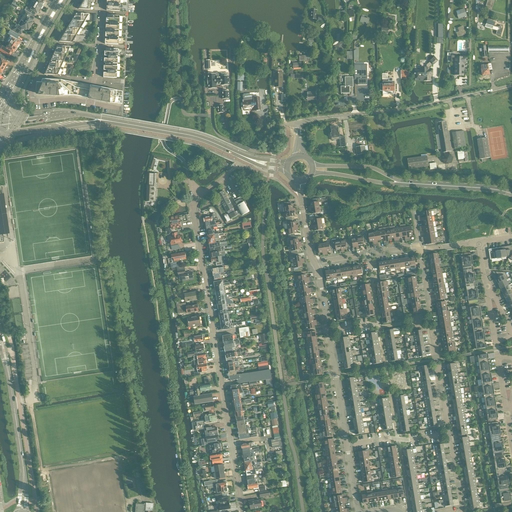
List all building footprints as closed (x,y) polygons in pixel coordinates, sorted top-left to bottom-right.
[(34,5),(41,9),(43,6),(42,6),(43,4),(41,3),(43,0),(42,0),(32,0),(30,3),(34,5)] [(96,0),(83,0),(78,9),(91,10),(96,2),(96,0)] [(26,8),(25,10),(31,14),(34,16),(35,13),(37,14),(38,12),(39,13),(41,9),(34,5),(30,3),(27,8),(26,8)] [(120,4),(106,3),(106,11),(119,11),(120,4)] [(459,19),(467,16),(464,9),(460,10),(460,12),(457,13),(459,19)] [(21,21),(30,27),(33,23),(31,22),(32,20),(29,18),(31,14),(25,10),(22,15),(24,16),(21,21)] [(106,15),(105,22),(119,23),(119,16),(106,15)] [(487,20),(486,25),(492,27),(491,29),(497,31),(496,34),(501,36),(503,28),(502,28),(503,27),(499,25),(499,27),(498,27),(498,28),(494,27),(495,22),(487,20)] [(30,27),(21,21),(18,25),(16,24),(13,30),(21,35),(24,30),(26,31),(27,29),(28,30),(30,27)] [(458,37),(466,34),(463,27),(458,28),(460,32),(457,33),(458,37)] [(9,30),(7,34),(10,36),(11,36),(17,39),(17,40),(19,36),(9,30)] [(10,36),(7,42),(9,44),(17,49),(19,45),(20,43),(16,41),(17,40),(17,39),(11,36),(10,36)] [(118,37),(105,37),(104,44),(118,45),(118,37)] [(0,45),(0,51),(10,58),(13,53),(14,52),(15,52),(17,49),(9,44),(7,42),(4,47),(0,45)] [(104,48),(104,56),(117,56),(118,49),(104,48)] [(0,59),(0,65),(5,69),(7,65),(6,65),(7,63),(6,63),(8,59),(0,54),(0,58),(0,59)] [(415,74),(414,74),(414,75),(415,75),(415,79),(423,79),(424,79),(424,81),(431,81),(431,70),(429,70),(429,67),(432,65),(437,61),(433,56),(428,60),(430,62),(426,65),(426,68),(423,68),(423,70),(415,70),(415,74)] [(451,56),(451,62),(453,62),(453,67),(455,67),(455,76),(464,76),(464,70),(463,70),(463,66),(464,66),(464,64),(466,64),(466,56),(460,56),(460,57),(457,57),(457,56),(451,56)] [(482,76),(483,76),(484,76),(486,76),(486,75),(490,74),(488,64),(481,66),(482,76)] [(362,65),(354,65),(354,69),(355,79),(358,79),(358,85),(367,84),(367,79),(367,78),(367,67),(362,67),(362,65)] [(117,71),(103,70),(103,78),(116,78),(117,71)] [(216,74),(208,74),(208,78),(207,78),(208,85),(209,89),(217,89),(216,85),(221,84),(221,86),(229,85),(229,76),(221,76),(221,74),(220,73),(217,73),(216,74)] [(341,93),(350,92),(350,87),(353,87),(353,77),(345,77),(345,86),(341,87),(341,93)] [(383,91),(383,95),(389,95),(389,93),(394,93),(394,90),(397,90),(397,84),(395,84),(395,81),(392,81),(392,78),(389,78),(389,81),(383,81),(383,84),(381,84),(381,91),(383,91)] [(87,98),(87,100),(90,101),(109,104),(114,104),(114,103),(121,105),(122,92),(94,86),(61,80),(42,79),(40,83),(36,83),(35,95),(37,95),(36,96),(58,97),(62,97),(62,96),(64,96),(69,96),(74,96),(87,98)] [(307,101),(316,100),(316,92),(307,92),(307,101)] [(244,101),(243,101),(244,111),(251,110),(252,111),(261,110),(260,97),(253,98),(244,99),(244,101)] [(442,153),(451,151),(446,121),(437,123),(442,153)] [(332,134),(331,134),(332,141),(340,140),(341,147),(346,147),(345,136),(340,137),(339,132),(340,132),(339,129),(338,130),(338,128),(336,128),(335,127),(335,126),(332,127),(331,127),(332,134)] [(454,149),(466,147),(463,131),(451,133),(454,149)] [(480,159),(490,158),(487,138),(477,140),(480,159)] [(358,155),(365,154),(364,146),(357,148),(358,155)] [(446,164),(451,164),(454,158),(450,153),(444,154),(442,160),(446,164)] [(409,169),(429,166),(427,156),(407,159),(409,169)] [(243,172),(248,177),(252,173),(247,168),(243,172)] [(156,174),(149,173),(149,181),(148,181),(147,202),(155,201),(156,174)] [(0,242),(4,242),(3,234),(7,234),(8,238),(10,237),(3,191),(1,191),(2,195),(0,195),(0,242)] [(227,197),(224,191),(218,194),(227,212),(233,208),(229,201),(230,201),(228,197),(227,197)] [(247,205),(245,201),(244,199),(244,197),(243,195),(234,201),(235,201),(243,215),(249,212),(246,206),(247,205)] [(308,207),(308,209),(319,207),(318,198),(312,199),(313,203),(310,203),(310,206),(308,207)] [(284,207),(285,212),(296,211),(296,208),(293,209),(293,205),(291,206),(291,202),(283,203),(284,207)] [(312,214),(314,214),(315,217),(321,216),(320,213),(323,212),(322,207),(319,207),(308,209),(309,211),(311,211),(312,214)] [(229,215),(231,219),(237,216),(237,215),(241,213),(239,210),(235,212),(229,215)] [(285,212),(286,218),(286,221),(292,220),(292,217),(294,216),(294,213),(296,213),(296,211),(285,212)] [(205,222),(215,221),(214,217),(217,217),(217,214),(216,213),(215,212),(213,213),(212,214),(212,215),(213,216),(204,218),(205,222)] [(170,234),(172,234),(172,237),(170,237),(171,245),(182,243),(181,235),(178,236),(177,233),(184,232),(182,223),(184,223),(183,216),(181,217),(181,215),(168,218),(167,218),(166,226),(166,227),(165,227),(166,232),(169,232),(170,234)] [(311,224),(311,226),(322,224),(321,216),(315,217),(315,220),(313,220),(313,223),(311,224)] [(287,224),(288,229),(299,227),(298,225),(296,225),(295,222),(293,223),(292,220),(286,221),(287,224)] [(315,231),(317,231),(318,234),(324,233),(322,224),(311,226),(312,228),(314,228),(315,231)] [(400,226),(400,229),(402,237),(405,237),(405,242),(408,241),(406,228),(405,225),(400,226)] [(394,226),(389,227),(390,230),(391,239),(394,238),(395,244),(397,243),(395,229),(394,226)] [(288,229),(289,235),(289,238),(295,237),(294,234),(297,233),(297,230),(299,230),(299,227),(288,229)] [(378,229),(379,232),(380,241),(383,240),(384,245),(387,245),(384,228),(378,229)] [(362,235),(357,236),(359,249),(361,249),(361,247),(364,246),(364,243),(366,243),(365,237),(366,237),(364,234),(362,235)] [(290,241),(290,246),(301,244),(301,242),(299,242),(298,236),(295,237),(289,238),(287,238),(287,241),(290,241)] [(357,236),(351,237),(348,237),(349,240),(350,246),(352,245),(353,248),(356,247),(357,250),(359,249),(357,236)] [(331,240),(332,243),(333,248),(336,248),(336,251),(339,250),(340,253),(342,252),(340,241),(340,239),(331,240)] [(349,240),(340,241),(342,252),(344,252),(344,249),(347,249),(347,246),(350,246),(349,240)] [(332,243),(323,244),(325,255),(327,254),(327,252),(330,252),(330,249),(333,248),(332,243)] [(290,246),(291,252),(292,254),(298,254),(297,251),(300,250),(299,247),(302,247),(301,244),(290,246)] [(316,251),(319,251),(319,253),(322,253),(323,255),(325,255),(323,244),(315,245),(316,251)] [(502,258),(509,257),(511,246),(500,248),(502,258)] [(490,260),(502,258),(500,248),(489,250),(490,260)] [(171,263),(171,266),(172,268),(177,267),(179,266),(180,266),(180,264),(177,265),(176,262),(179,262),(179,261),(186,259),(186,256),(186,253),(185,254),(185,252),(171,255),(173,263),(171,263)] [(460,254),(462,263),(473,261),(472,257),(472,255),(471,255),(471,253),(460,254)] [(293,259),(293,263),(304,261),(304,259),(301,259),(301,256),(298,256),(298,254),(292,254),(289,255),(290,259),(291,260),(293,259)] [(221,256),(211,258),(211,262),(216,262),(216,266),(226,264),(225,255),(221,256)] [(294,267),(291,267),(290,268),(291,272),(300,270),(300,268),(303,267),(302,264),(305,264),(304,261),(293,263),(294,267)] [(462,263),(463,271),(473,269),(473,267),(474,267),(473,265),(473,261),(462,263)] [(177,267),(178,271),(179,275),(182,275),(183,281),(193,279),(192,272),(185,273),(184,265),(180,266),(179,266),(177,267)] [(219,267),(212,268),(213,274),(224,272),(226,272),(226,269),(225,267),(223,267),(223,266),(223,265),(219,266),(219,267)] [(463,271),(465,279),(475,278),(475,274),(474,272),(473,269),(463,271)] [(496,279),(498,284),(506,280),(508,279),(505,272),(495,272),(496,272),(497,275),(498,278),(496,279)] [(465,279),(466,288),(476,286),(476,283),(476,281),(475,278),(465,279)] [(498,284),(501,289),(509,285),(506,280),(498,284)] [(501,289),(503,294),(511,290),(509,285),(501,289)] [(466,288),(467,296),(478,294),(478,291),(477,289),(476,289),(476,286),(466,288)] [(185,296),(186,302),(197,300),(196,292),(188,294),(187,290),(183,291),(184,296),(185,296)] [(503,294),(505,299),(511,295),(511,291),(511,290),(503,294)] [(478,294),(467,296),(469,305),(479,303),(478,300),(479,300),(479,298),(478,294)] [(186,307),(177,308),(178,314),(185,313),(184,310),(187,310),(187,313),(199,311),(198,305),(186,307)] [(468,313),(468,314),(481,312),(480,308),(479,308),(479,306),(469,307),(470,313),(468,313)] [(189,327),(193,326),(193,328),(197,327),(197,325),(201,325),(199,316),(188,318),(189,322),(189,323),(189,327)] [(239,329),(240,338),(250,336),(249,328),(239,329)] [(384,331),(385,336),(394,335),(393,331),(399,330),(399,328),(393,329),(393,330),(384,331)] [(414,337),(422,335),(422,330),(413,332),(413,336),(411,336),(412,338),(414,338),(414,337)] [(369,339),(378,337),(377,332),(368,334),(369,338),(367,338),(367,340),(369,340),(369,339)] [(307,338),(308,343),(317,342),(316,338),(319,337),(318,335),(316,336),(316,337),(307,338)] [(485,342),(475,343),(476,348),(474,349),(474,350),(476,349),(485,348),(487,348),(486,343),(485,343),(485,342)] [(204,349),(205,349),(204,344),(195,346),(196,353),(197,353),(197,355),(202,354),(202,352),(203,352),(204,351),(204,349)] [(207,371),(206,369),(208,369),(207,364),(197,366),(198,372),(194,372),(194,376),(201,375),(200,372),(207,371)] [(239,374),(229,376),(229,379),(230,379),(230,381),(237,380),(238,384),(249,382),(256,381),(266,380),(271,379),(270,369),(239,374)] [(196,392),(190,393),(191,397),(194,397),(201,396),(200,392),(203,391),(211,390),(210,384),(199,386),(199,389),(195,390),(196,392)] [(316,389),(316,395),(325,393),(325,389),(327,389),(327,386),(324,387),(324,388),(316,389)] [(201,396),(194,397),(195,404),(213,401),(212,394),(201,396)] [(350,399),(351,404),(360,403),(359,399),(361,398),(361,396),(359,397),(359,398),(350,399)] [(214,410),(213,404),(203,405),(204,412),(209,411),(209,410),(210,414),(214,414),(213,410),(214,410)] [(205,422),(216,421),(215,417),(216,417),(216,415),(215,414),(204,415),(205,421),(205,422)] [(489,432),(500,430),(500,426),(499,425),(498,422),(488,423),(489,432)] [(409,426),(400,427),(401,433),(410,431),(409,427),(411,427),(411,424),(409,425),(409,426)] [(205,428),(206,435),(218,433),(217,427),(212,428),(212,427),(205,428)] [(364,428),(355,429),(356,435),(365,433),(364,429),(366,429),(366,427),(364,427),(364,428)] [(491,440),(501,439),(500,436),(501,436),(501,434),(500,430),(489,432),(491,440)] [(201,440),(202,446),(208,445),(212,444),(212,442),(216,442),(216,440),(219,439),(218,433),(206,435),(206,439),(201,440)] [(271,440),(273,448),(280,447),(282,446),(281,441),(281,438),(275,439),(271,440)] [(492,448),(503,447),(502,443),(502,441),(501,441),(501,439),(491,440),(492,448)] [(208,451),(209,454),(215,453),(215,450),(221,449),(220,446),(221,445),(220,444),(220,443),(212,444),(208,445),(209,446),(208,446),(208,450),(209,450),(209,451),(208,451)] [(325,446),(326,451),(334,450),(334,446),(336,445),(336,443),(333,443),(334,445),(325,446)] [(435,451),(444,449),(443,444),(434,445),(435,450),(433,450),(433,452),(435,452),(435,451)] [(494,457),(504,455),(503,452),(504,452),(504,450),(503,447),(492,448),(494,457)] [(495,465),(506,463),(505,460),(505,458),(504,458),(504,455),(494,457),(495,465)] [(496,473),(506,472),(506,469),(507,469),(506,467),(506,463),(495,465),(493,465),(493,466),(495,466),(496,473)] [(496,473),(498,481),(498,482),(508,480),(508,476),(508,474),(507,475),(506,472),(496,473)] [(137,475),(141,496),(147,495),(143,473),(137,475)] [(131,477),(125,478),(127,490),(133,488),(131,477)] [(208,486),(208,488),(217,487),(218,493),(227,492),(226,483),(218,484),(217,480),(204,482),(205,486),(208,486)] [(498,482),(499,490),(509,488),(509,486),(509,484),(508,480),(498,482),(498,481),(495,482),(496,483),(498,482)] [(258,483),(248,485),(247,485),(248,489),(254,488),(254,490),(258,489),(259,492),(266,490),(265,486),(258,487),(258,483)] [(499,490),(500,498),(511,497),(511,493),(510,491),(509,491),(509,488),(499,490)] [(215,495),(216,501),(218,501),(219,504),(229,502),(229,500),(229,499),(229,497),(228,497),(228,496),(221,497),(221,494),(215,495)] [(511,497),(500,498),(501,503),(494,505),(495,508),(502,507),(511,505),(511,502),(511,501),(511,500),(511,497)] [(250,502),(251,509),(262,507),(261,500),(254,501),(254,500),(249,501),(249,502),(250,502)] [(223,511),(223,510),(230,509),(230,508),(231,507),(231,505),(230,505),(229,502),(219,504),(219,507),(217,508),(217,511),(210,511),(223,511)] [(136,504),(135,511),(144,511),(145,510),(152,511),(153,505),(153,503),(145,503),(145,504),(136,504)]
